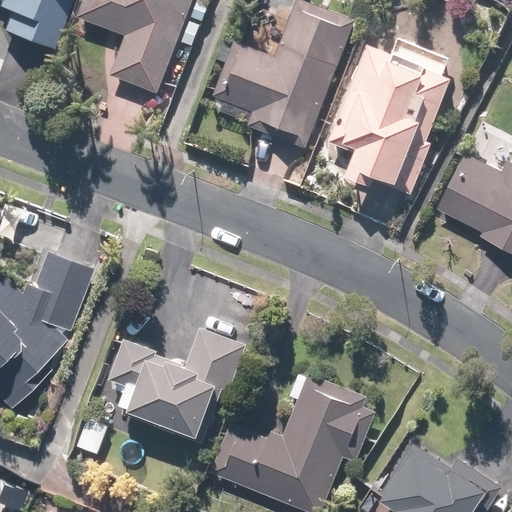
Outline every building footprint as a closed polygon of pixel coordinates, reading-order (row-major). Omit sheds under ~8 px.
[(60,45),(76,0),(3,0),(2,3),(15,8),(9,26),(60,45)] [(90,0),(84,17),(131,34),(117,73),(165,91),(199,0),(90,0)] [(320,0),(301,0),(281,51),(242,36),(221,87),(261,103),(252,125),(309,148),(361,16),(320,0)] [(406,48),(380,37),(333,147),(357,157),(352,167),(418,195),(441,141),(436,139),(465,70),(453,65),(457,56),(411,37),(406,48)] [(511,173),(474,154),(447,208),(489,229),(487,233),(511,245),(511,173)] [(73,332),(96,263),(51,246),(30,289),(0,272),(0,389),(18,406),(46,380),(38,372),(73,332)] [(196,354),(134,333),(118,376),(136,383),(129,401),(211,431),(227,387),(237,390),(255,340),(208,323),(196,354)] [(317,375),(305,370),(295,394),(304,398),(290,433),(277,428),(274,434),(238,420),(218,469),(325,511),(349,453),(363,459),(383,408),(372,403),(376,393),(319,370),(317,375)] [(115,423),(94,415),(83,443),(104,451),(115,423)] [(458,463),(418,438),(385,490),(391,494),(379,511),(483,511),(501,483),(461,457),(458,463)] [(0,511),(21,511),(0,503),(0,511)]
